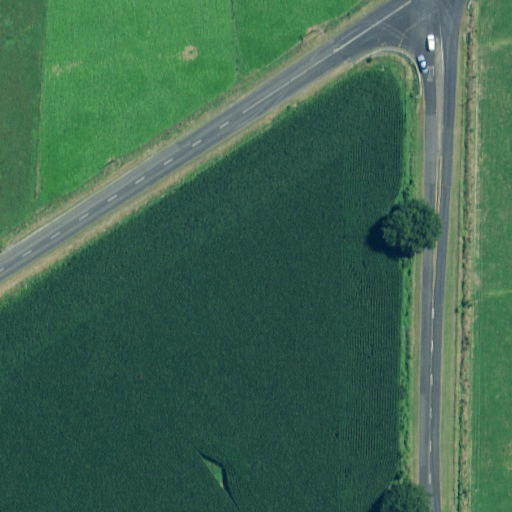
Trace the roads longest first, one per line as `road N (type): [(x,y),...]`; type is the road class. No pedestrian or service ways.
road 1 (unclassified): [(431,511),(441,65),(432,0)]
road 2 (unclassified): [(0,270),(414,0)]
